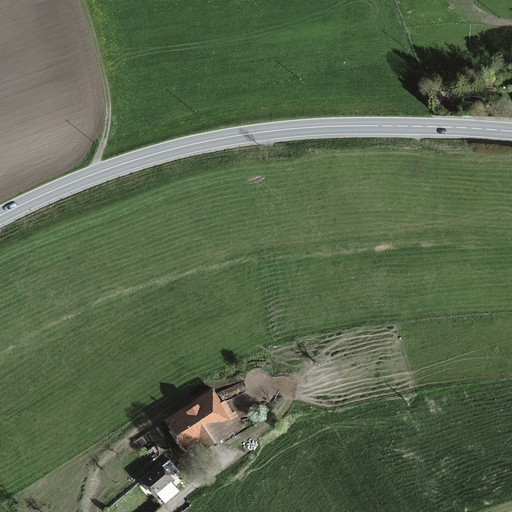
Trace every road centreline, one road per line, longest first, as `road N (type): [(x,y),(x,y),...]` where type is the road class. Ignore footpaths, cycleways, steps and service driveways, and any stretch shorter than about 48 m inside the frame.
road 1 (secondary): [(0,215),(93,173),(249,133),(333,125),(511,131)]
road 2 (track): [(93,173),(108,95),(82,0)]
